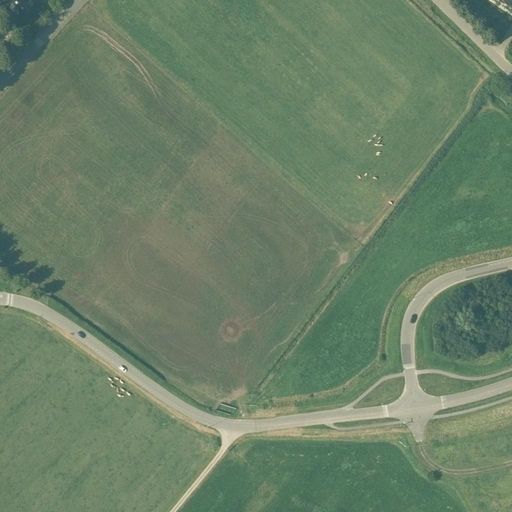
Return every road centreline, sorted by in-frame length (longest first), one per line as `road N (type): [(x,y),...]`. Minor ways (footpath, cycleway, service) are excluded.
road 1 (tertiary): [(0,298),(48,314),(213,423),(251,427),(413,408)]
road 2 (unclassified): [(413,408),(406,345),(417,299),(433,285),(511,264)]
